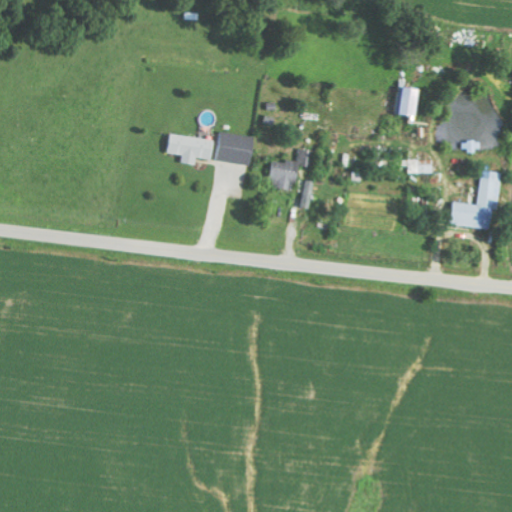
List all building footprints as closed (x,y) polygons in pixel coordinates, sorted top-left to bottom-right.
[(392,115),(415,116),(416,88),(393,87),(392,115)] [(209,159),(245,166),(250,138),(214,131),(209,159)] [(190,165),(191,158),(206,159),(208,139),(163,134),(160,153),(176,155),(175,163),(190,165)] [(263,186),(290,191),(294,165),(307,167),(310,151),(296,149),(293,161),(281,159),(280,163),(267,161),(263,186)] [(429,173),(429,160),(402,160),(402,173),(429,173)] [(444,224),(485,229),(488,208),(494,209),(498,173),(476,170),(472,205),(446,202),(444,224)] [(310,181),(301,180),(298,207),(307,208),(310,181)]
